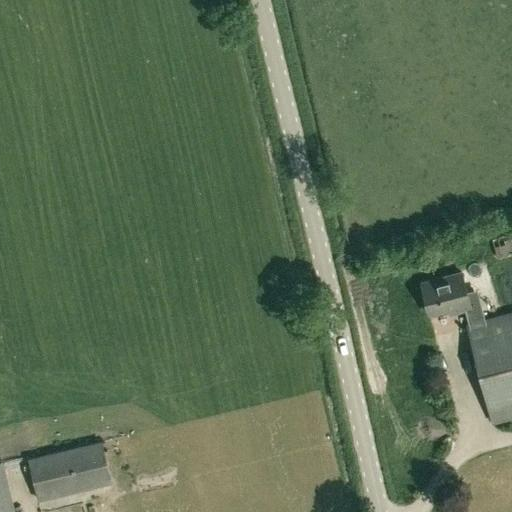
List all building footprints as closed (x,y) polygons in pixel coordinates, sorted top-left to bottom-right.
[(511,232),(492,238),(497,257),(511,253),(511,232)] [(465,308),(469,322),(476,320),(484,318),(476,288),(467,291),(462,272),(421,283),(429,314),(453,307),(454,311),(465,308)] [(469,322),(465,323),(492,424),(511,418),(511,310),(484,318),(476,320),(469,322)] [(38,500),(112,482),(101,441),(27,458),(38,500)] [(15,511),(4,460),(0,461),(0,511),(15,511)]
